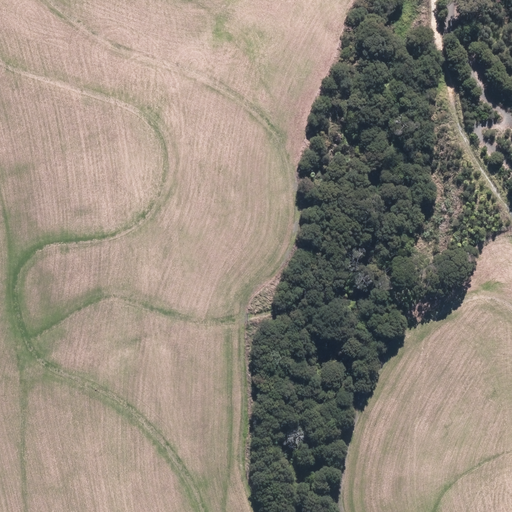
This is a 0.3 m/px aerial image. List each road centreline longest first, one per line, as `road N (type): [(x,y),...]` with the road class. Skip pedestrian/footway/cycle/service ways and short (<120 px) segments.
road 1 (unknown): [(206,511),(141,421),(106,393),(32,357),(13,291),(20,267),(38,252),(111,238),(153,208),(163,185),(152,135),(133,115),(0,63)]
road 2 (unknown): [(48,0),(100,41),(214,82),(263,118),(284,146),(297,196),(295,233),(278,273),(242,304),(240,487),(251,511)]
road 3 (unknown): [(26,343),(113,300),(202,322),(345,303),(511,232)]
road 4 (unknown): [(511,308),(473,298),(403,339),(363,396),(342,456),(340,511)]
road 5 (unknown): [(434,0),(435,45),(454,115),(511,214)]
